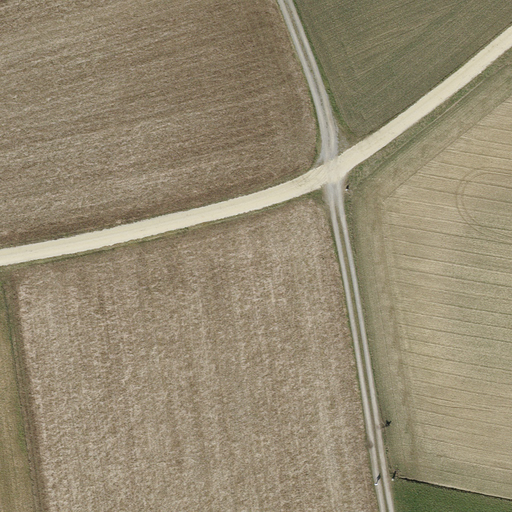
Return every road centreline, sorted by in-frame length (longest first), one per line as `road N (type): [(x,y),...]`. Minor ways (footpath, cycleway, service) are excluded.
road 1 (track): [(387,511),(340,163),(511,31)]
road 2 (track): [(0,257),(172,223),(340,163)]
road 3 (track): [(290,0),(326,89),(340,163)]
